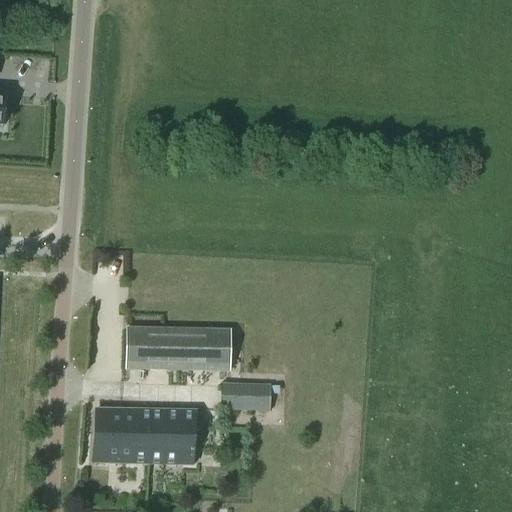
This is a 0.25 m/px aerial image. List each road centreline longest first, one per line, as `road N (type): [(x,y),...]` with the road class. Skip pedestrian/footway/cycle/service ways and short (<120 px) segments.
road 1 (unclassified): [(51,511),(68,250)]
road 2 (unclassified): [(68,250),(85,0)]
